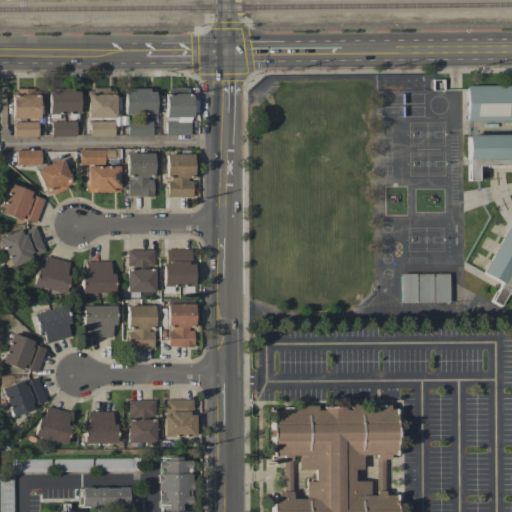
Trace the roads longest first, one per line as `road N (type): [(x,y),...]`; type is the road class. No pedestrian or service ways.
road 1 (tertiary): [(225,511),(224,48)]
road 2 (tertiary): [(511,48),(224,48)]
road 3 (tertiary): [(224,48),(1,52)]
road 4 (residential): [(226,222),(77,223)]
road 5 (residential): [(222,373),(79,376)]
